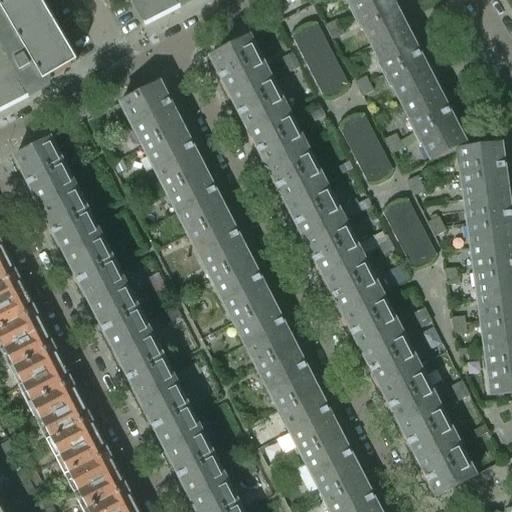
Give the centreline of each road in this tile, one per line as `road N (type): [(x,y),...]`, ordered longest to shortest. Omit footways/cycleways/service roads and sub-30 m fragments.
road 1 (residential): [(173,48),(410,511)]
road 2 (residential): [(0,195),(163,511)]
road 3 (residential): [(0,136),(125,71)]
